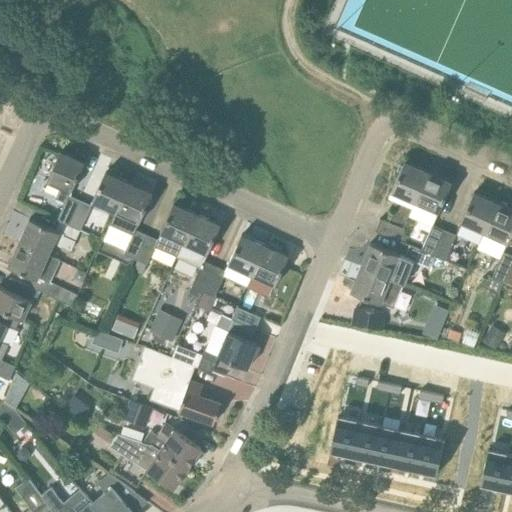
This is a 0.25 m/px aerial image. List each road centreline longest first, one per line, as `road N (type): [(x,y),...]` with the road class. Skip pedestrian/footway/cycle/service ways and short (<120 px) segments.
road 1 (residential): [(333,242),(54,116),(30,129),(0,196)]
road 2 (residential): [(511,169),(413,125),(387,124),(333,242)]
road 3 (residential): [(232,477),(333,242)]
road 4 (track): [(387,124),(299,60),(285,32),(290,0)]
road 5 (residential): [(369,511),(232,477)]
